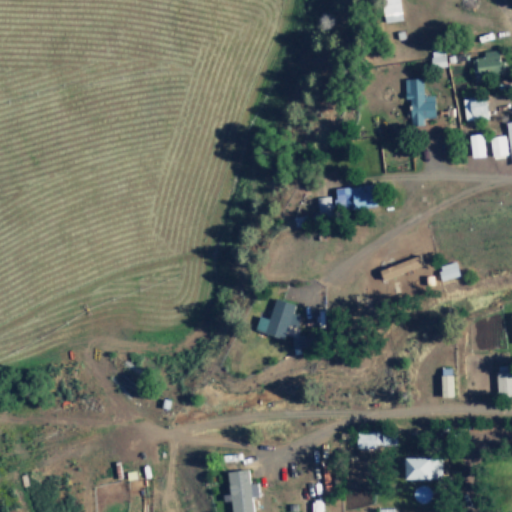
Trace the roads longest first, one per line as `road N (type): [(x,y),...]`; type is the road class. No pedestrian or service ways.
road 1 (residential): [(0,431),(299,411),(511,409)]
road 2 (residential): [(507,184),(382,264),(349,249),(357,211)]
road 3 (residential): [(357,211),(429,151),(507,184)]
